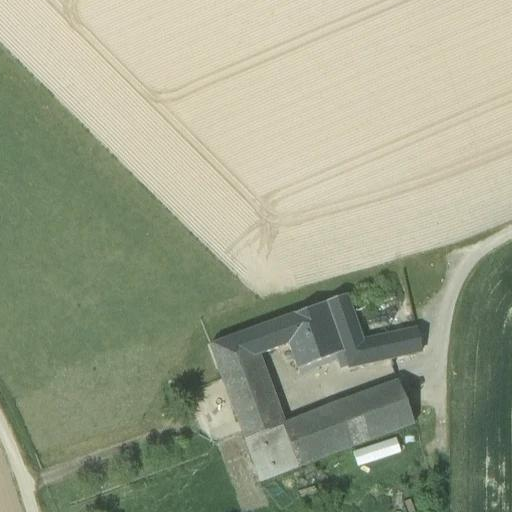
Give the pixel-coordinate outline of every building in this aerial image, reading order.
[(342,353),(348,369),(421,354),(415,331),(386,337),(385,337),(362,342),(346,297),(316,308),(316,309),(305,313),(323,361),(342,353)] [(288,345),(297,371),(323,361),(305,313),(297,316),(297,315),(251,332),(259,356),(288,345)] [(209,347),(231,406),(268,392),(255,357),(259,356),(251,332),(209,347)] [(397,383),(281,427),(297,469),(413,425),(397,383)] [(231,406),(237,422),(274,408),(268,392),(231,406)] [(237,422),(245,443),(281,427),(274,408),(237,422)] [(260,484),(297,469),(281,427),(245,443),(260,484)] [(357,466),(403,452),(398,438),(352,452),(357,466)] [(422,482),(423,503),(434,502),(432,481),(422,482)]
